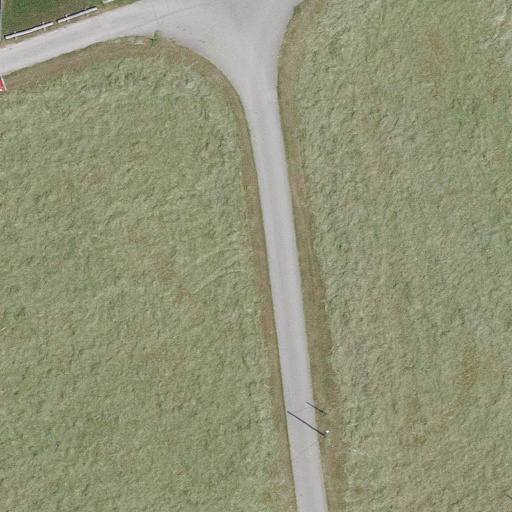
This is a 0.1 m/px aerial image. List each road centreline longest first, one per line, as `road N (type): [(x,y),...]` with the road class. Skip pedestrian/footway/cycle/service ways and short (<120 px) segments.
road 1 (unclassified): [(231,0),(257,95),(308,400),(318,511)]
road 2 (unclassified): [(0,61),(188,0)]
